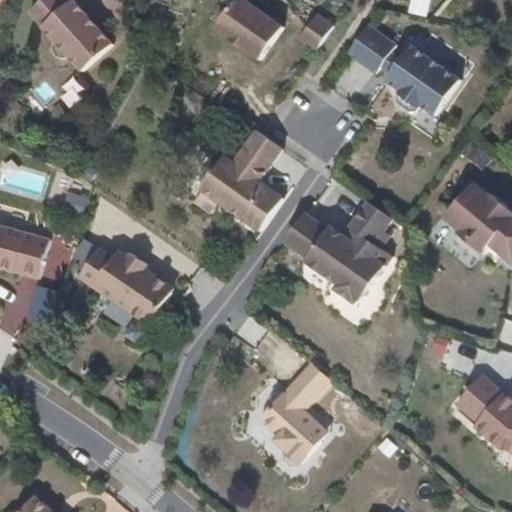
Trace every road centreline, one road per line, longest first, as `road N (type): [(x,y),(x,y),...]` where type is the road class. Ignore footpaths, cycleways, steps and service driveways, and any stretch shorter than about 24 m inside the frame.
road 1 (residential): [(147,484),(188,359),(315,168),(314,124)]
road 2 (residential): [(147,484),(0,385)]
